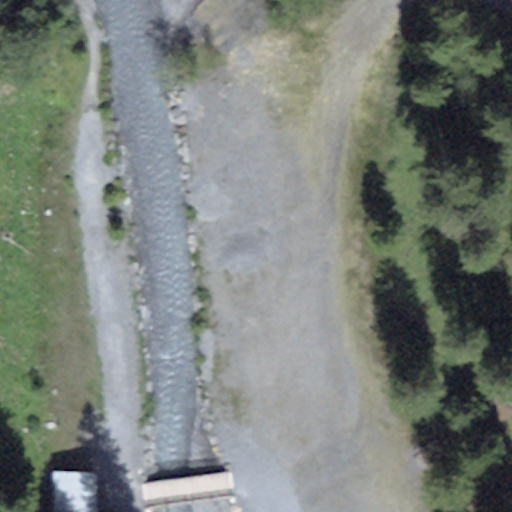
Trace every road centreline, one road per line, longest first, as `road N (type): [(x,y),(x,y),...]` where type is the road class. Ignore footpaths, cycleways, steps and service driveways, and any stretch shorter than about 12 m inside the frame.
road 1 (track): [(372,511),(275,113)]
road 2 (track): [(275,113),(424,0)]
